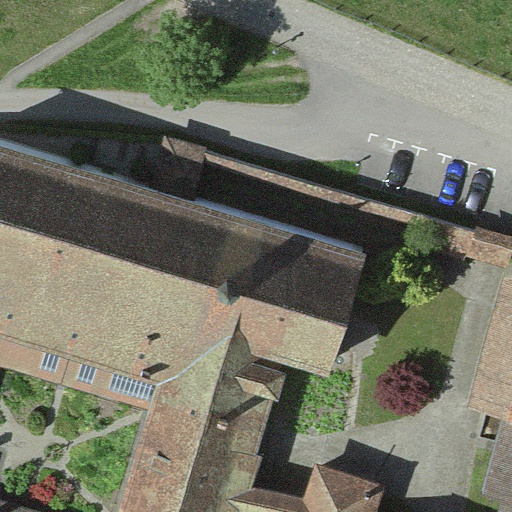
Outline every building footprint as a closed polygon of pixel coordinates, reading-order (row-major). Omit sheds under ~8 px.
[(165,140),(153,180),(194,192),(206,152),(165,140)] [(339,359),(370,247),(0,144),(0,264),(290,345),(339,359)] [(511,252),(511,237),(476,226),(467,255),(507,268),(511,252)] [(392,511),(401,483),(332,463),(323,493),(254,474),(290,345),(0,264),(0,511),(243,511),(245,507),(262,511),(392,511)] [(511,497),(511,511),(511,285),(500,283),(472,410),(507,418),(490,492),(511,497)]
